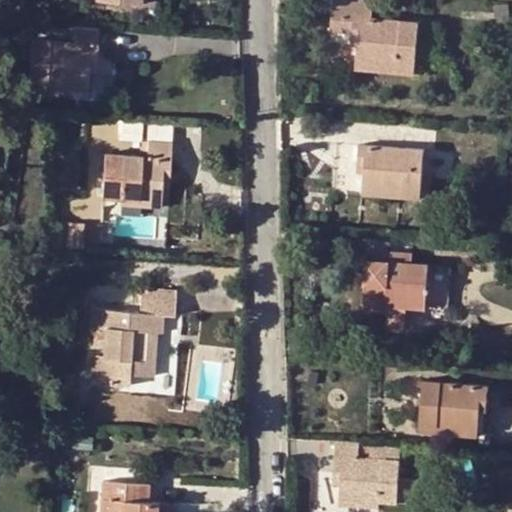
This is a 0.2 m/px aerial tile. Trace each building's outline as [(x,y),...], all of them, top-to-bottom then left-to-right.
[(332,0),(330,27),(351,29),(359,30),(357,42),(356,60),(416,64),(418,19),(370,15),(371,0),(332,0)] [(96,57),(97,26),(73,25),(69,24),(69,38),(32,36),(29,80),(47,82),(87,83),(89,69),(89,57),(96,57)] [(416,64),(356,60),(356,66),(415,71),(416,64)] [(81,129),(68,128),(67,141),(81,142),(81,129)] [(162,173),(170,173),(172,141),(141,139),(140,154),(104,152),(101,197),(119,198),(161,200),(162,186),(162,173)] [(359,142),(357,158),(365,160),(364,170),(363,185),(421,189),(424,148),(359,142)] [(365,160),(357,158),(357,169),(364,170),(365,160)] [(169,186),(170,173),(162,173),(162,186),(169,186)] [(421,189),(363,185),(362,191),(421,196),(421,189)] [(85,221),(62,220),(61,245),(84,246),(85,221)] [(363,306),(387,309),(388,301),(402,303),(408,304),(425,305),(427,261),(365,257),(363,306)] [(452,263),(427,261),(425,305),(449,307),(452,263)] [(152,329),(162,330),(163,313),(175,313),(176,287),(141,285),(140,310),(95,307),(93,326),(95,327),(105,328),(104,339),(103,357),(113,358),(112,384),(129,384),(131,374),(152,374),(156,340),(151,339),(152,329)] [(388,301),(387,309),(387,311),(400,313),(402,303),(388,301)] [(402,303),(400,313),(387,311),(386,329),(407,330),(408,304),(402,303)] [(105,328),(95,327),(94,338),(104,339),(105,328)] [(162,339),(162,330),(152,329),(151,339),(156,340),(162,339)] [(113,358),(103,357),(96,356),(94,383),(112,384),(113,358)] [(420,421),(478,424),(479,406),(487,406),(488,383),(423,379),(420,421)] [(477,432),(478,424),(420,421),(419,429),(477,432)] [(368,440),(336,439),(333,470),(340,472),(340,481),(339,495),(379,497),(414,500),(416,477),(398,476),(399,459),(367,456),(368,440)] [(340,472),(333,470),(332,481),(340,481),(340,472)] [(104,481),(102,511),(158,511),(159,501),(147,500),(149,483),(104,481)] [(379,497),(339,495),(339,503),(378,505),(379,497)] [(168,511),(169,502),(159,501),(158,511),(168,511)]
